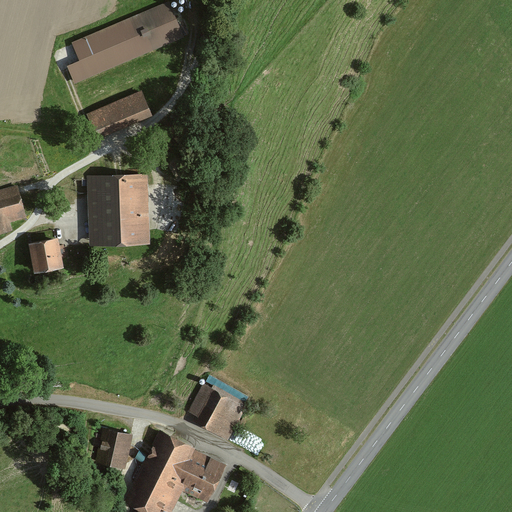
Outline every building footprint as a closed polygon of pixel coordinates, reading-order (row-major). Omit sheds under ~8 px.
[(170,4),(73,43),(81,64),(69,69),(75,84),(185,40),(170,4)] [(140,97),(89,117),(98,140),(150,120),(140,97)] [(146,179),(91,180),(92,247),(147,246),(146,179)] [(18,188),(0,192),(0,236),(12,234),(9,222),(25,218),(18,188)] [(57,242),(30,246),(35,275),(62,270),(57,242)] [(244,408),(207,389),(191,421),(228,439),(244,408)] [(132,436),(106,431),(101,464),(126,468),(132,436)] [(225,468),(162,436),(129,504),(144,511),(169,511),(181,490),(208,503),(225,468)]
